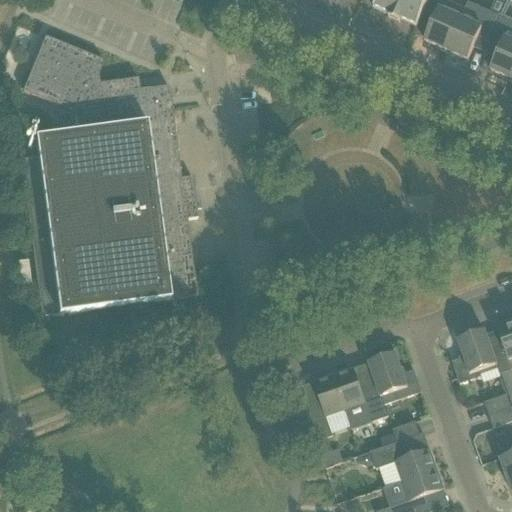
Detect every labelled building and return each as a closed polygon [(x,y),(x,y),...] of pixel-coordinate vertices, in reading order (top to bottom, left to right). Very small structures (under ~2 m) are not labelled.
[(377,0),(374,9),(390,17),(398,14),(401,21),(417,29),(422,20),(421,20),(429,0),(377,0)] [(425,44),(446,53),(464,12),(438,0),(429,0),(421,20),(422,20),(433,25),(425,44)] [(464,12),(446,53),(467,63),(475,44),(487,49),(501,17),(506,6),(495,1),(489,14),(467,5),(464,12)] [(490,73),(511,82),(511,81),(511,22),(501,17),(487,49),(499,54),(490,73)] [(20,164),(41,320),(197,299),(186,222),(197,221),(192,180),(181,182),(168,89),(148,92),(148,91),(139,92),(137,81),(99,86),(98,77),(103,64),(44,40),(22,94),(74,115),(76,135),(35,141),(37,162),(20,164)] [(498,372),(500,377),(511,372),(511,324),(497,330),(503,349),(492,353),(491,353),(498,372)] [(452,365),(460,387),(481,380),(480,377),(498,372),(491,353),(492,353),(485,334),(458,344),(465,364),(463,365),(458,363),(452,365)] [(396,357),(369,367),(375,385),(375,384),(381,400),(396,395),(399,404),(422,395),(414,373),(403,378),(396,357)] [(354,372),(333,379),(345,413),(351,429),(352,432),(371,426),(389,419),(385,409),(384,409),(381,400),(375,384),(375,385),(360,390),(354,372)] [(303,410),(316,446),(333,439),(326,420),(345,413),(333,379),(313,386),(319,404),(303,410)] [(484,405),(489,418),(511,410),(506,397),(484,405)] [(489,418),(493,431),(511,424),(511,412),(511,410),(489,418)] [(392,433),(397,445),(397,446),(406,443),(420,438),(415,425),(397,431),(392,433)] [(397,445),(370,455),(376,472),(379,471),(395,465),(402,484),(436,472),(429,453),(411,459),(406,444),(424,438),(424,436),(420,438),(406,443),(397,446),(397,445)] [(322,457),(327,470),(342,464),(338,452),(322,457)] [(362,466),(368,470),(374,467),(370,457),(360,460),(362,466)] [(511,457),(500,462),(511,495),(511,457)] [(389,511),(385,511),(430,511),(426,499),(444,493),(436,472),(402,484),(409,504),(389,511)]
